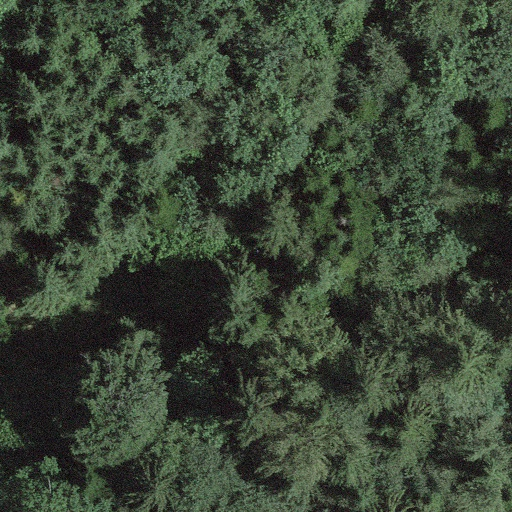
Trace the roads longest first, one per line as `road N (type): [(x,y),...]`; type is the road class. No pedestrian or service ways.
road 1 (track): [(0,372),(46,369),(134,319),(248,200),(372,0)]
road 2 (track): [(511,232),(431,289),(249,347),(134,319)]
